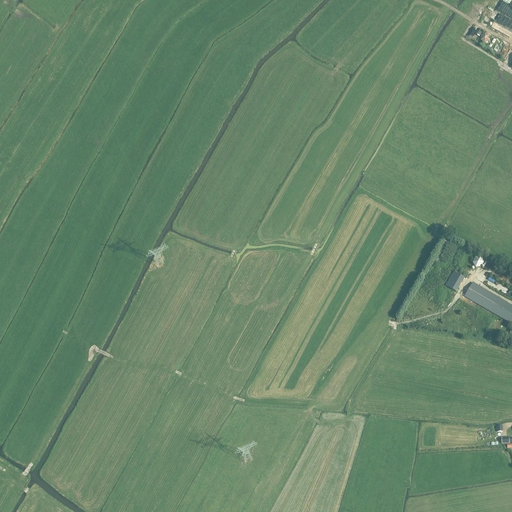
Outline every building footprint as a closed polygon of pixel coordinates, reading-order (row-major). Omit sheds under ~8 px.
[(511,10),(502,6),(499,14),(495,22),(511,30),(511,10)] [(496,31),(510,39),(511,34),(498,26),(496,31)] [(487,45),(489,37),(480,36),(479,43),(487,45)] [(475,268),(481,267),(484,262),(481,257),(475,258),(472,263),(475,268)] [(434,263),(430,270),(434,272),(438,265),(434,263)] [(445,285),(456,291),(464,278),(453,272),(445,285)] [(511,305),(473,283),(464,297),(510,323),(511,322),(511,323),(509,329),(511,331),(507,338),(511,341),(511,321),(511,319),(511,305)]
